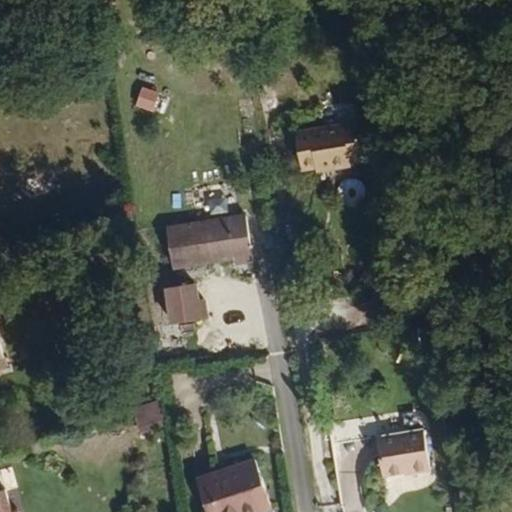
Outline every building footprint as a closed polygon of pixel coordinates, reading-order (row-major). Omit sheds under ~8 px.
[(159,92),(142,87),(135,107),(153,113),(159,92)] [(298,171),(313,170),(328,168),(330,173),(347,171),(347,165),(363,163),(362,159),(357,129),(357,126),(293,136),(298,171)] [(377,126),(357,129),(362,159),(381,156),(377,126)] [(241,217),(165,229),(173,269),(231,261),(233,266),(250,264),(241,217)] [(199,281),(163,287),(169,323),(209,316),(207,298),(202,299),(199,281)] [(140,431),(168,421),(160,398),(131,408),(140,431)] [(336,439),(370,436),(368,418),(334,421),(336,439)] [(424,432),(375,441),(381,481),(429,473),(424,432)] [(208,511),(271,511),(257,470),(200,488),(208,511)] [(0,511),(23,511),(22,507),(17,508),(9,484),(0,486),(0,511)]
